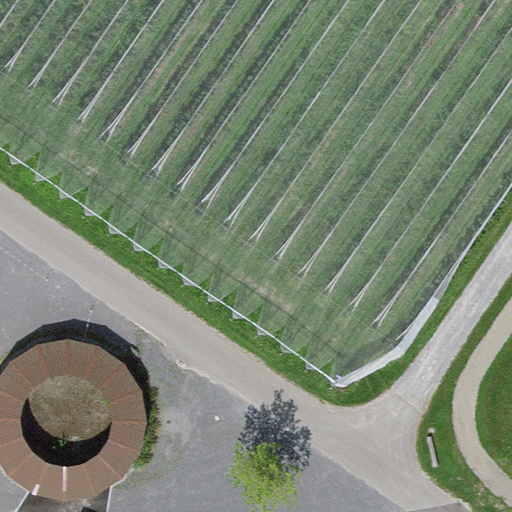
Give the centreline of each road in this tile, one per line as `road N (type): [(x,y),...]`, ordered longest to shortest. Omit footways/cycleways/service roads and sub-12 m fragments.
road 1 (residential): [(0,208),(435,511)]
road 2 (track): [(511,246),(362,460)]
road 3 (unknown): [(473,379),(469,437),(496,483),(511,494)]
